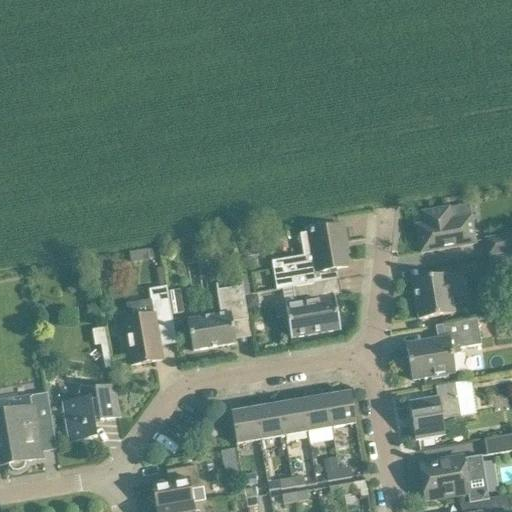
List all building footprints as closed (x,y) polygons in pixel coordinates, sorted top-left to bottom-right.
[(424,213),(426,225),(415,227),(420,254),(475,245),(472,227),(459,229),(455,208),(424,213)] [(292,288),(320,284),(320,283),(314,284),(313,274),(348,268),(346,255),(349,254),(344,226),(309,232),(310,233),(300,235),(303,257),(287,259),(292,288)] [(511,234),(485,239),(488,258),(511,253),(511,234)] [(511,253),(488,258),(491,275),(511,271),(511,253)] [(447,275),(412,281),(419,320),(454,314),(451,299),(467,296),(464,276),(448,279),(447,275)] [(323,299),(320,284),(292,288),(295,304),(285,306),(290,340),(340,331),(334,297),(323,299)] [(125,338),(122,338),(124,351),(127,350),(130,367),(162,361),(157,330),(173,327),(167,287),(149,290),(153,315),(122,320),(125,338)] [(221,316),(187,321),(192,352),(236,345),(232,323),(248,320),(242,287),(216,291),(221,316)] [(256,296),(246,298),(248,308),(255,307),(258,303),(256,296)] [(443,339),(429,341),(406,345),(412,382),(431,378),(431,381),(456,377),(452,356),(461,354),(460,349),(481,346),(476,320),(441,326),(443,339)] [(106,369),(112,368),(107,341),(101,342),(106,369)] [(437,398),(409,403),(415,442),(445,437),(442,421),(460,417),(455,385),(435,388),(437,398)] [(97,439),(96,433),(94,421),(100,420),(100,422),(120,419),(115,386),(94,389),(80,386),(77,402),(61,404),(68,444),(97,439)] [(56,445),(54,433),(47,394),(31,397),(33,408),(0,413),(0,464),(0,467),(9,465),(9,468),(12,471),(16,472),(20,471),(23,469),(25,465),(25,462),(43,459),(41,448),(56,445)] [(332,429),(356,425),(350,394),(326,398),(332,429)] [(303,402),(308,433),(332,429),(326,398),(303,402)] [(308,433),(303,402),(279,406),(284,437),(308,433)] [(279,406),(255,410),(260,441),(284,437),(279,406)] [(255,410),(231,414),(236,445),(260,441),(255,410)] [(215,426),(204,428),(206,439),(217,437),(215,426)] [(511,436),(484,441),(487,457),(511,452),(511,436)] [(222,465),(236,463),(234,450),(220,453),(222,465)] [(468,494),(469,504),(486,501),(479,457),(463,460),(463,458),(419,466),(425,501),(468,494)] [(155,506),(156,510),(193,504),(191,490),(201,489),(197,466),(166,471),(167,472),(172,471),(174,483),(152,486),(153,491),(147,500),(155,506)] [(350,470),(338,472),(340,481),(352,478),(350,470)] [(327,474),(328,483),(340,481),(338,472),(327,474)] [(293,489),(305,487),(303,478),(291,480),(293,489)] [(291,480),(279,482),(281,491),(293,489),(291,480)] [(354,493),(353,484),(341,486),(342,495),(354,493)] [(331,497),(342,495),(341,486),(329,488),(331,497)] [(245,500),(258,498),(256,489),(244,491),(245,500)] [(294,494),(295,503),(307,501),(306,492),(294,494)] [(294,494),(282,497),(283,505),(295,503),(294,494)] [(259,506),(258,498),(245,500),(247,508),(259,506)] [(510,511),(508,498),(486,501),(469,504),(460,506),(461,511),(510,511)] [(204,511),(203,502),(193,504),(156,510),(156,511),(204,511)]
